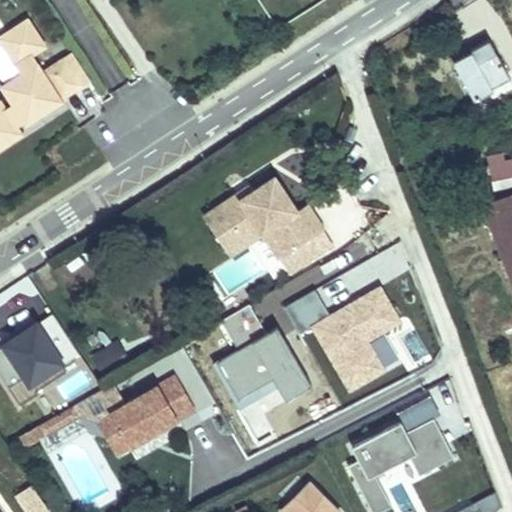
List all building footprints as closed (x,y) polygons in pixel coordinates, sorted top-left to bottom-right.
[(62,97),(90,78),(74,52),(42,72),(31,54),(45,45),(28,19),(0,37),(23,72),(3,85),(14,103),(6,109),(0,100),(0,146),(21,133),(16,125),(24,120),(25,123),(63,99),(62,97)] [(493,90),(492,88),(488,81),(505,71),(488,40),(452,62),(476,100),(493,90)] [(488,81),(492,88),(509,79),(505,71),(488,81)] [(202,212),(223,244),(254,223),(263,236),(275,228),(290,251),(323,229),(324,229),(308,205),(299,210),(275,174),(253,189),(238,199),(233,192),(202,212)] [(248,183),(233,192),(238,199),(253,189),(248,183)] [(511,191),(481,204),(511,285),(511,191)] [(254,223),(223,244),(231,257),(263,236),(254,223)] [(275,228),(263,236),(279,258),(290,251),(275,228)] [(323,229),(290,251),(299,264),(331,243),(323,229)] [(52,312),(35,323),(59,359),(30,378),(6,341),(0,345),(0,372),(20,405),(38,395),(36,391),(67,372),(62,362),(78,351),(52,312)] [(59,359),(35,323),(6,341),(30,378),(59,359)] [(126,403),(110,413),(129,447),(196,409),(176,375),(126,403)] [(113,383),(74,405),(86,426),(126,403),(113,383)] [(420,472),(456,456),(431,400),(339,441),(370,511),(379,511),(393,506),(376,469),(412,453),(420,472)] [(74,405),(58,413),(65,425),(80,416),(74,405)] [(58,413),(39,425),(45,435),(65,425),(58,413)] [(110,413),(96,420),(116,455),(129,447),(110,413)] [(45,435),(39,425),(19,436),(25,447),(45,435)] [(338,511),(340,511),(308,481),(279,509),(282,511),(338,511)] [(50,511),(32,484),(14,495),(25,511),(50,511)] [(476,511),(471,500),(445,511),(476,511)]
